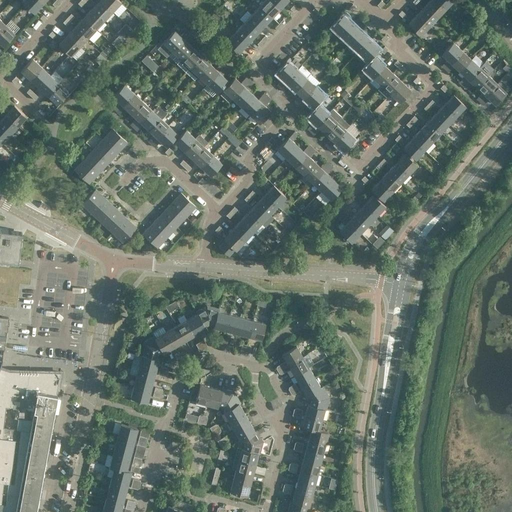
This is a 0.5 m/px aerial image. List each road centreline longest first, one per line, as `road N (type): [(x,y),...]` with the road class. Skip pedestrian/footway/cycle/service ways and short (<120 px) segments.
road 1 (residential): [(218,213),(246,186),(248,156),(293,110),(253,72),(315,0)]
road 2 (residential): [(256,366),(213,357),(180,377),(144,511)]
road 3 (residential): [(380,15),(430,84),(358,172),(343,158)]
road 4 (tertiary): [(205,267),(395,282)]
road 5 (tertiary): [(376,511),(373,448),(388,362)]
road 6 (unclassified): [(90,399),(68,389),(45,511)]
road 7 (tertiary): [(90,399),(115,263)]
road 8 (tertiary): [(0,199),(115,263)]
